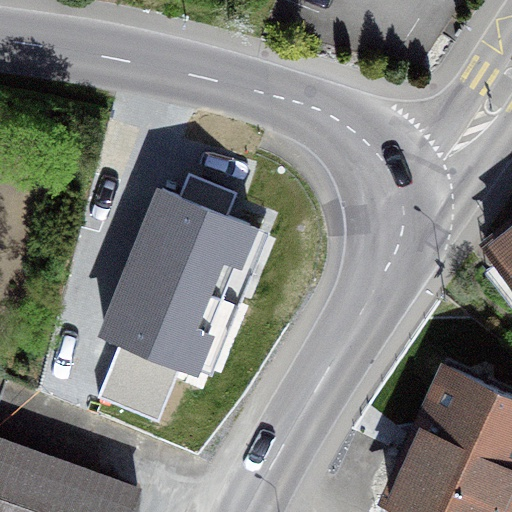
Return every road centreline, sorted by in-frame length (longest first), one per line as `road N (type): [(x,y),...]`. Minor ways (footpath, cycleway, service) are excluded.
road 1 (tertiary): [(0,41),(282,97),(350,127),(393,181)]
road 2 (tertiary): [(393,181),(402,222),(391,259),(247,511)]
road 3 (tertiary): [(511,74),(448,157),(393,181)]
